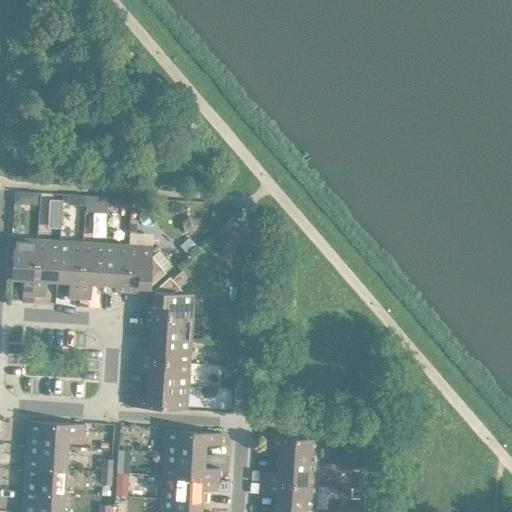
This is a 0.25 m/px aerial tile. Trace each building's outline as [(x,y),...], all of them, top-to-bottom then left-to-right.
[(9,181),(8,193),(14,193),(20,188),(21,181),(9,181)] [(63,184),(62,194),(79,195),(79,185),(63,184)] [(109,196),(125,197),(125,188),(110,187),(109,196)] [(44,189),(43,202),(56,202),(57,190),(44,189)] [(219,219),(208,239),(223,248),(235,229),(219,219)] [(17,285),(28,285),(31,229),(8,227),(5,268),(18,268),(17,285)] [(183,227),(174,234),(185,247),(194,240),(183,227)] [(40,270),(52,271),(54,230),(31,229),(28,285),(39,286),(40,270)] [(62,288),(73,288),(77,232),(54,230),(52,271),(63,271),(62,288)] [(77,232),(73,288),(85,289),(86,273),(97,274),(100,233),(77,232)] [(122,235),(100,233),(97,274),(109,274),(108,280),(120,280),(122,235)] [(146,236),(122,235),(120,280),(131,281),(131,276),(144,277),(160,262),(157,259),(146,247),(145,246),(146,236)] [(154,240),(146,247),(157,259),(165,253),(154,240)] [(142,293),(141,304),(187,307),(188,284),(178,283),(164,267),(148,281),(147,294),(142,293)] [(17,285),(16,292),(27,293),(28,285),(17,285)] [(145,316),(145,327),(185,330),(187,307),(141,304),(140,316),(145,316)] [(223,325),(232,326),(233,310),(224,310),(223,325)] [(128,338),(127,349),(184,353),(185,330),(145,327),(144,339),(128,338)] [(142,361),(142,373),(182,376),(184,353),(127,349),(126,360),(142,361)] [(182,376),(142,373),(141,385),(125,383),(124,395),(181,399),(182,376)] [(22,410),(21,434),(61,436),(62,425),(78,426),(79,414),(22,410)] [(159,419),(158,443),(198,445),(199,434),(215,435),(216,423),(159,419)] [(273,438),(272,450),(313,453),(314,429),(257,425),(257,437),(273,438)] [(21,434),(19,456),(60,459),(61,436),(21,434)] [(112,440),(111,462),(123,463),(124,440),(112,440)] [(158,443),(156,465),(213,469),(214,458),(197,457),(198,445),(158,443)] [(97,449),(96,462),(105,462),(106,450),(97,449)] [(255,470),(255,472),(311,475),(313,453),(272,450),(271,462),(255,461),(255,470)] [(19,456),(18,479),(58,482),(60,459),(19,456)] [(245,460),(245,469),(255,470),(255,461),(245,460)] [(111,462),(109,485),(121,486),(123,463),(111,462)] [(156,465),(155,488),(195,491),(196,479),(212,480),(213,469),(156,465)] [(270,484),(269,496),(310,498),(311,475),(255,472),(254,473),(254,483),(270,484)] [(244,473),(244,482),(254,483),(254,473),(244,473)] [(18,479),(16,502),(57,505),(58,482),(18,479)] [(155,488),(153,511),(169,511),(210,511),(211,503),(195,502),(195,491),(155,488)] [(94,494),(93,507),(102,508),(103,495),(94,494)] [(252,506),(251,511),(308,511),(310,498),(269,496),(268,507),(252,506)] [(16,502),(15,511),(56,511),(57,505),(16,502)]
